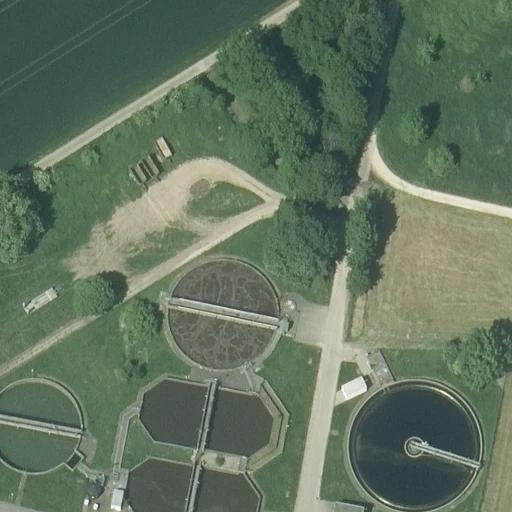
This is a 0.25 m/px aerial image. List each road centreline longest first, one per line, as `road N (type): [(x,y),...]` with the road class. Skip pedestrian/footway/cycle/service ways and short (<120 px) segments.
road 1 (track): [(309,0),(0,192)]
road 2 (track): [(365,153),(398,186),(511,214)]
road 3 (track): [(393,0),(365,153)]
